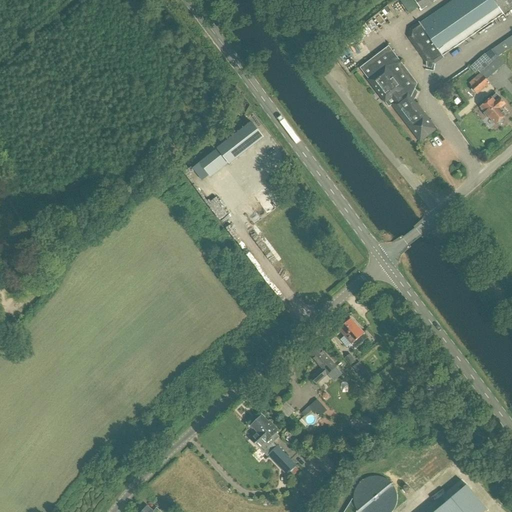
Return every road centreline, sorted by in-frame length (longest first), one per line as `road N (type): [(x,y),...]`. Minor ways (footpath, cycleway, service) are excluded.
road 1 (unclassified): [(113,511),(383,261)]
road 2 (secondary): [(383,261),(188,0)]
road 3 (unclassified): [(438,215),(267,0)]
road 4 (secondary): [(511,430),(383,261)]
road 5 (unknown): [(312,323),(226,204),(224,186),(253,161)]
road 6 (unclassified): [(511,311),(438,215)]
